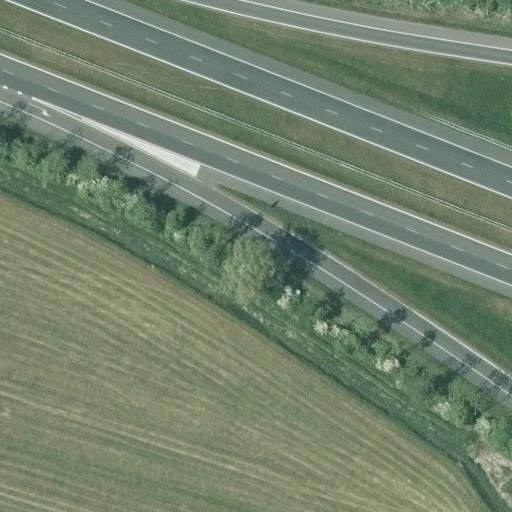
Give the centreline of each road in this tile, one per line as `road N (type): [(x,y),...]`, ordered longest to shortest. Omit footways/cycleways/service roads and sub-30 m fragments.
road 1 (motorway): [(33,82),(71,125),(314,255),(511,388)]
road 2 (motorway): [(33,82),(511,271)]
road 3 (motorway): [(511,185),(44,0)]
road 4 (motorway): [(511,58),(204,0)]
